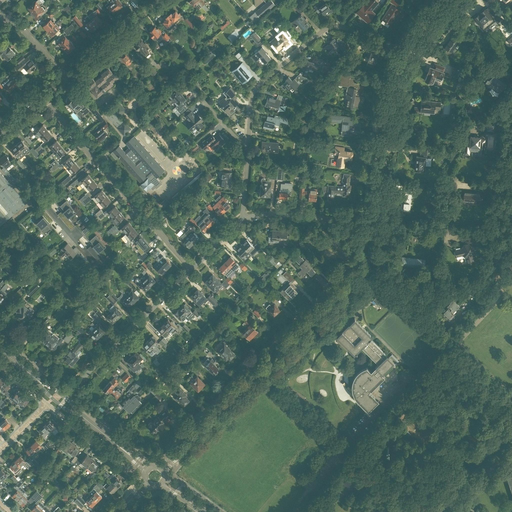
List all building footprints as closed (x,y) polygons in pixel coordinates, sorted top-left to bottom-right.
[(44,2),(42,0),(37,0),(36,1),(35,1),(32,3),(32,4),(28,8),(31,11),(30,12),(31,13),(37,9),(37,8),(40,5),(44,2)] [(109,2),(105,5),(112,14),(113,13),(114,14),(116,12),(115,11),(117,9),(112,4),(109,0),(108,0),(108,1),(109,2)] [(109,0),(112,4),(117,9),(119,8),(120,8),(122,6),(122,5),(118,0),(115,0),(114,1),(112,0),(109,0)] [(206,11),(196,0),(186,0),(186,1),(188,4),(190,2),(191,3),(191,2),(193,6),(195,4),(199,9),(200,9),(204,14),(207,12),(206,11)] [(196,0),(206,11),(209,9),(204,4),(205,3),(202,0),(196,0)] [(270,0),(269,0),(266,3),(271,9),(275,5),(270,0)] [(367,22),(372,17),(370,16),(373,12),(371,10),(378,3),(375,0),(367,0),(356,13),(367,22)] [(102,12),(105,9),(99,2),(96,5),(102,12)] [(300,14),(304,10),(298,2),(293,6),(300,14)] [(323,5),(320,2),(314,7),(318,13),(321,11),(326,17),(333,11),(331,8),(330,9),(326,3),(323,5)] [(255,12),(260,18),(271,9),(266,3),(255,12)] [(42,8),(40,5),(37,8),(37,9),(31,13),(37,19),(44,14),(42,12),(45,9),(43,7),(42,8)] [(396,17),(400,11),(392,5),(383,19),(390,25),(394,20),(393,20),(395,16),(396,17)] [(99,14),(101,12),(98,8),(93,12),(88,16),(97,27),(102,23),(96,15),(98,13),(99,14)] [(497,23),(501,20),(491,8),(487,12),(485,10),(484,9),(481,12),(482,12),(481,13),(479,15),(478,15),(475,17),(476,18),(475,18),(477,21),(476,22),(479,25),(480,25),(480,24),(483,27),(487,24),(488,26),(495,20),(496,21),(497,23)] [(179,14),(176,11),(173,13),(172,12),(169,15),(176,23),(179,21),(177,19),(182,15),(180,13),(179,14)] [(191,21),(198,15),(196,12),(188,18),(191,21)] [(253,12),(248,16),(254,22),(259,18),(254,12),(253,12)] [(310,25),(301,14),(290,23),(294,28),(299,24),(304,30),(310,25)] [(97,27),(88,16),(88,15),(85,18),(87,20),(89,22),(86,24),(92,31),(97,27)] [(166,19),(163,22),(164,24),(163,25),(168,31),(169,30),(176,24),(175,23),(176,23),(169,15),(165,19),(166,19)] [(80,27),(82,25),(79,21),(79,20),(76,16),(72,19),(80,27)] [(192,28),(194,26),(188,18),(185,20),(192,28)] [(53,22),(50,19),(46,23),(45,23),(42,25),(48,31),(56,23),(54,21),(53,22)] [(222,30),(230,23),(228,20),(226,22),(227,23),(223,26),(222,25),(219,27),(222,30)] [(53,36),(56,34),(55,33),(59,29),(57,26),(58,25),(56,23),(48,31),(53,36)] [(67,34),(74,27),(72,24),(64,31),(67,34)] [(153,28),(152,27),(149,29),(151,31),(150,31),(151,32),(149,33),(154,38),(155,37),(156,38),(160,34),(166,41),(170,38),(165,32),(164,30),(162,32),(159,28),(157,29),(155,27),(153,28)] [(282,29),(269,40),(279,52),(292,42),(282,29)] [(451,52),(459,40),(457,38),(460,34),(455,29),(450,36),(452,38),(445,48),(451,52)] [(256,43),(261,39),(255,32),(250,36),(256,43)] [(469,42),(475,37),(471,33),(466,38),(469,42)] [(62,47),(64,48),(71,41),(69,39),(68,39),(65,36),(62,39),(63,40),(58,45),(61,48),(62,47)] [(336,41),(334,38),(330,41),(330,42),(324,48),(326,50),(328,52),(334,47),(341,56),(350,49),(347,44),(345,46),(342,42),(340,44),(337,40),(336,41)] [(150,54),(149,52),(147,50),(150,48),(147,45),(148,45),(146,42),(144,44),(141,39),(136,43),(136,44),(135,46),(139,51),(140,50),(142,52),(144,55),(145,55),(146,57),(150,54)] [(64,48),(68,53),(75,47),(72,44),(73,43),(71,41),(64,48)] [(9,47),(7,45),(4,48),(4,47),(0,51),(0,53),(2,55),(8,61),(13,56),(12,56),(15,54),(13,51),(9,47)] [(271,58),(265,52),(266,51),(262,47),(251,57),(255,62),(260,58),(265,64),(271,58)] [(206,63),(217,54),(214,51),(203,60),(206,63)] [(375,64),(377,57),(376,57),(377,54),(368,51),(366,57),(369,58),(368,61),(367,65),(373,68),(374,64),(375,64)] [(131,62),(129,60),(132,58),(126,52),(120,56),(121,56),(118,59),(121,63),(124,61),(126,63),(128,64),(131,62)] [(31,61),(29,59),(28,57),(16,67),(20,71),(25,67),(29,72),(36,66),(32,61),(31,61)] [(330,62),(325,60),(318,58),(316,63),(308,61),(301,66),(305,71),(309,68),(309,69),(314,70),(314,69),(317,70),(318,66),(322,67),(321,71),(327,73),(329,67),(328,67),(329,62),(330,62)] [(497,68),(501,65),(497,60),(493,63),(497,68)] [(242,62),(231,71),(242,84),(253,75),(242,62)] [(443,67),(435,63),(433,68),(430,67),(428,73),(427,76),(426,76),(425,76),(424,79),(425,79),(426,80),(425,81),(428,82),(429,83),(429,82),(432,83),(433,83),(434,79),(437,80),(438,77),(442,79),(443,76),(443,75),(444,72),(442,71),(443,67)] [(153,75),(157,72),(152,66),(148,70),(153,75)] [(461,69),(453,66),(450,75),(458,78),(461,69)] [(113,72),(109,67),(106,70),(106,69),(103,71),(104,72),(102,74),(102,75),(100,77),(97,79),(98,79),(96,81),(93,83),(90,80),(85,83),(89,88),(90,87),(91,89),(93,92),(95,94),(96,94),(98,96),(102,92),(103,91),(104,91),(108,87),(108,88),(111,86),(110,85),(112,83),(112,82),(114,80),(115,80),(117,78),(116,78),(119,76),(115,72),(113,73),(112,72),(113,72)] [(177,81),(181,78),(173,69),(169,72),(177,81)] [(507,88),(510,83),(502,78),(504,75),(496,70),(494,73),(491,77),(492,78),(490,82),(488,80),(485,84),(500,94),(505,87),(507,88)] [(364,90),(363,90),(363,87),(361,87),(362,86),(359,85),(360,83),(355,82),(355,80),(353,79),(353,78),(350,78),(351,73),(341,71),(338,85),(347,87),(346,94),(347,95),(346,98),(348,98),(347,104),(348,104),(348,107),(353,108),(353,106),(356,107),(356,106),(358,106),(359,102),(363,103),(364,97),(359,96),(360,93),(362,93),(363,93),(364,93),(364,92),(364,90)] [(17,85),(21,82),(14,74),(8,79),(10,81),(15,87),(17,85)] [(301,83),(307,78),(299,75),(296,77),(301,83)] [(292,81),(289,77),(286,79),(287,81),(281,86),(284,89),(286,88),(288,90),(290,89),(292,91),(300,85),(294,79),(292,81)] [(15,87),(10,81),(6,84),(4,83),(3,84),(4,86),(9,92),(14,88),(15,87)] [(124,95),(128,92),(120,83),(117,86),(124,95)] [(176,106),(175,107),(176,107),(175,108),(178,111),(180,113),(185,109),(183,106),(186,103),(184,100),(185,99),(186,99),(185,98),(182,95),(182,94),(180,93),(180,92),(177,89),(177,88),(176,89),(170,94),(170,95),(173,98),(171,99),(171,100),(171,101),(172,102),(173,103),(174,102),(176,101),(179,104),(177,106),(176,106)] [(233,108),(238,104),(236,102),(237,101),(235,99),(237,98),(233,94),(235,93),(230,88),(226,91),(228,94),(223,98),(224,100),(220,103),(223,106),(222,106),(223,107),(223,106),(225,108),(224,109),(229,116),(235,110),(233,108)] [(286,105),(288,98),(278,95),(277,99),(268,96),(265,106),(269,108),(270,109),(270,108),(275,110),(276,107),(278,108),(279,106),(281,106),(282,104),(286,105)] [(84,104),(77,96),(72,100),(71,98),(69,98),(67,100),(67,102),(68,103),(75,112),(81,118),(90,111),(84,104)] [(427,101),(422,101),(421,108),(415,107),(414,113),(421,114),(420,114),(421,114),(421,112),(425,112),(425,111),(430,111),(430,112),(434,113),(435,109),(440,110),(440,102),(440,104),(435,103),(435,102),(431,102),(431,101),(427,101)] [(124,108),(119,103),(120,103),(112,109),(113,110),(106,115),(114,124),(118,128),(117,128),(124,135),(127,132),(126,130),(130,127),(131,129),(132,129),(130,127),(129,127),(125,122),(125,121),(124,122),(119,117),(122,114),(121,112),(125,109),(126,110),(125,108),(124,108)] [(101,122),(104,119),(96,109),(92,104),(88,107),(101,122)] [(195,117),(191,112),(188,109),(183,113),(186,116),(190,121),(186,125),(191,131),(195,127),(198,130),(203,126),(200,123),(203,120),(198,114),(195,117)] [(153,115),(140,127),(144,131),(145,130),(157,119),(153,115)] [(266,120),(265,120),(263,127),(273,130),(274,127),(275,127),(275,125),(275,124),(279,125),(280,122),(289,124),(289,123),(291,119),(280,116),(280,117),(275,115),(274,118),(267,116),(266,120)] [(360,130),(361,120),(349,119),(350,117),(349,117),(349,118),(345,117),(345,116),(331,115),(331,121),(339,122),(339,121),(344,122),(344,124),(342,124),(341,135),(348,136),(348,131),(351,132),(351,129),(360,130)] [(104,139),(108,135),(104,130),(109,125),(104,120),(99,124),(102,128),(94,134),(100,140),(103,138),(104,139)] [(39,137),(41,136),(48,130),(43,125),(36,131),(38,133),(35,135),(38,138),(39,137)] [(41,136),(39,137),(42,140),(43,139),(45,141),(52,135),(48,130),(41,136)] [(224,140),(219,134),(212,139),(210,137),(201,145),(205,150),(210,145),(214,149),(215,148),(216,149),(217,149),(219,147),(219,146),(218,145),(224,140)] [(113,151),(111,153),(116,159),(118,157),(125,165),(124,166),(125,166),(134,176),(134,177),(135,176),(142,184),(140,186),(145,191),(147,189),(147,190),(151,186),(152,188),(154,189),(156,187),(157,188),(161,184),(162,184),(162,183),(157,178),(163,172),(165,170),(134,135),(129,140),(126,143),(126,144),(126,143),(129,147),(127,150),(125,151),(124,151),(119,146),(120,146),(119,145),(113,151)] [(30,145),(33,142),(27,136),(25,138),(30,145)] [(480,139),(480,138),(471,137),(470,138),(466,138),(464,153),(469,154),(470,149),(479,150),(478,154),(483,155),(485,140),(480,139)] [(22,152),(24,154),(29,149),(22,140),(16,145),(22,152)] [(54,152),(61,146),(57,141),(49,147),(54,152)] [(279,147),(279,143),(262,142),(261,151),(276,152),(276,147),(279,147)] [(193,152),(199,147),(196,143),(190,149),(193,152)] [(16,145),(11,149),(19,159),(17,161),(23,169),(26,167),(20,160),(25,155),(24,154),(22,152),(16,145)] [(59,157),(66,151),(61,146),(54,152),(59,157)] [(344,148),(335,147),(334,154),(339,155),(337,166),(344,167),(345,158),(352,159),(353,152),(344,151),(344,148)] [(34,150),(33,148),(30,150),(36,158),(39,155),(37,153),(35,150),(34,150)] [(415,170),(415,171),(416,171),(416,170),(424,171),(426,158),(426,157),(427,157),(427,149),(421,148),(420,157),(417,156),(416,157),(417,157),(416,162),(416,165),(415,170)] [(6,174),(8,171),(9,171),(7,169),(13,163),(5,154),(0,158),(0,161),(4,167),(1,169),(6,174)] [(68,168),(75,162),(70,157),(60,165),(58,167),(60,168),(62,167),(62,168),(65,165),(68,168)] [(48,166),(50,169),(58,162),(56,159),(48,166)] [(50,169),(53,172),(58,167),(60,165),(58,162),(50,169)] [(72,173),(79,167),(75,162),(68,168),(72,173)] [(230,168),(221,167),(220,168),(220,171),(221,172),(221,178),(231,179),(231,176),(231,172),(232,172),(230,172),(230,168)] [(0,235),(2,238),(6,234),(5,233),(17,222),(13,217),(0,228),(0,227),(0,225),(26,203),(10,184),(0,171),(0,235)] [(17,181),(8,171),(6,174),(14,183),(16,181),(17,181)] [(203,174),(201,172),(171,198),(173,200),(203,174)] [(84,187),(93,180),(88,174),(81,180),(79,182),(81,184),(80,185),(83,188),(83,187),(84,187)] [(343,187),(329,186),(328,198),(333,198),(334,192),(343,193),(343,196),(350,196),(350,186),(349,186),(350,174),(344,174),(343,178),(342,178),(342,182),(343,182),(343,187)] [(64,185),(72,178),(69,176),(62,182),(64,185)] [(230,186),(231,179),(221,178),(221,183),(217,182),(217,186),(223,186),(223,185),(231,186),(230,186)] [(265,182),(265,180),(265,179),(265,178),(264,178),(263,178),(262,178),(262,179),(261,179),(261,180),(261,181),(261,182),(261,185),(260,185),(260,188),(261,188),(261,193),(260,193),(260,195),(260,196),(261,197),(262,197),(263,197),(264,197),(264,196),(264,195),(270,196),(270,191),(271,191),(271,189),(270,189),(271,182),(270,182),(265,182)] [(90,191),(97,185),(93,180),(84,187),(88,192),(90,190),(90,191)] [(309,191),(304,191),(304,188),(300,188),(299,199),(304,199),(304,195),(309,195),(309,200),(313,200),(313,201),(315,201),(315,200),(316,200),(317,189),(310,188),(309,191)] [(283,192),(283,189),(280,189),(280,192),(279,198),(287,199),(288,193),(283,192)] [(415,194),(415,193),(414,193),(415,190),(406,189),(405,200),(404,200),(404,202),(404,203),(404,204),(401,203),(401,211),(410,212),(411,197),(414,197),(414,194),(415,194)] [(102,190),(95,196),(99,202),(106,195),(102,190)] [(479,204),(480,193),(464,192),(463,200),(473,201),(473,203),(479,204)] [(81,204),(90,196),(87,193),(79,201),(81,204)] [(104,207),(111,201),(106,195),(99,202),(104,207)] [(83,206),(92,198),(90,196),(81,204),(83,206)] [(225,211),(230,205),(228,203),(229,202),(223,196),(217,202),(225,211)] [(70,217),(76,212),(66,200),(60,206),(65,211),(63,212),(62,211),(58,215),(71,230),(75,226),(68,218),(70,217)] [(220,215),(225,211),(217,202),(213,207),(216,210),(215,210),(218,212),(217,213),(218,213),(220,215)] [(209,205),(207,203),(205,205),(211,211),(213,208),(209,204),(209,205)] [(54,220),(41,205),(36,209),(44,217),(42,218),(41,218),(35,223),(45,235),(52,229),(47,224),(49,223),(50,224),(54,220)] [(113,218),(120,211),(115,206),(108,212),(113,218)] [(204,213),(201,216),(210,226),(215,221),(212,219),(214,217),(206,208),(203,211),(204,213)] [(115,225),(124,217),(120,211),(113,218),(111,219),(115,225)] [(191,218),(189,220),(196,226),(198,224),(205,231),(210,226),(201,216),(200,217),(199,215),(194,220),(191,218)] [(126,234),(133,227),(129,222),(120,230),(121,232),(124,230),(126,233),(126,234)] [(111,232),(117,228),(114,225),(105,233),(108,235),(109,234),(111,232)] [(189,229),(185,233),(189,237),(194,242),(199,237),(194,232),(196,230),(190,225),(187,228),(189,229)] [(131,239),(138,233),(133,227),(126,234),(126,233),(123,236),(126,239),(127,239),(129,240),(125,244),(127,246),(130,244),(129,243),(131,241),(130,240),(131,239)] [(279,243),(280,231),(272,230),(272,234),(271,234),(271,233),(269,233),(269,242),(279,243)] [(289,239),(290,234),(287,234),(287,231),(280,231),(279,243),(279,245),(286,245),(287,238),(289,239)] [(182,236),(182,235),(180,238),(184,242),(189,247),(194,242),(189,237),(185,233),(182,236)] [(138,249),(142,254),(139,256),(142,260),(148,255),(145,252),(150,247),(139,234),(134,239),(130,243),(132,245),(136,241),(138,243),(136,245),(138,248),(138,249)] [(105,248),(95,236),(90,240),(94,245),(93,247),(92,245),(87,249),(101,265),(105,261),(98,252),(99,251),(100,252),(105,248)] [(330,237),(325,243),(329,247),(326,250),(328,252),(325,255),(328,259),(335,253),(335,254),(339,251),(338,250),(339,249),(337,247),(339,245),(333,239),(330,237)] [(249,253),(255,247),(247,240),(242,245),(249,253)] [(73,249),(68,244),(62,249),(63,250),(58,254),(61,258),(66,254),(70,258),(76,253),(78,255),(81,253),(76,247),(73,249)] [(472,256),(475,252),(474,247),(469,244),(464,245),(461,249),(455,250),(456,257),(463,255),(466,257),(467,264),(474,262),(472,256)] [(242,245),(236,250),(239,253),(238,255),(244,261),(251,254),(249,253),(242,245)] [(278,259),(278,257),(278,258),(274,254),(270,257),(275,262),(278,259)] [(113,263),(118,259),(114,255),(109,259),(113,263)] [(166,259),(162,255),(160,257),(164,261),(162,264),(167,269),(172,264),(167,259),(166,259)] [(275,262),(276,263),(277,263),(280,266),(286,260),(281,255),(278,257),(278,259),(275,262)] [(301,257),(300,255),(295,260),(303,268),(298,272),(302,276),(307,271),(311,276),(316,271),(310,265),(310,264),(308,262),(308,263),(302,257),(302,256),(301,257)] [(502,259),(511,275),(511,263),(507,256),(502,259)] [(234,270),(239,265),(231,257),(225,262),(234,270)] [(401,265),(421,267),(422,259),(402,257),(401,265)] [(162,274),(167,269),(162,264),(159,261),(154,266),(162,274)] [(228,276),(233,271),(234,270),(225,262),(219,268),(228,276)] [(288,300),(291,296),(292,297),(298,292),(296,290),(297,288),(298,289),(292,283),(296,279),(287,270),(282,275),(290,282),(280,292),(288,300)] [(150,285),(155,281),(146,272),(144,274),(146,277),(144,279),(150,285)] [(268,273),(262,279),(265,282),(271,276),(268,273)] [(222,284),(213,275),(206,282),(211,287),(210,288),(214,292),(218,287),(220,289),(223,285),(226,288),(230,284),(225,280),(222,284)] [(137,278),(135,279),(135,281),(136,282),(135,283),(138,285),(141,288),(142,287),(143,287),(146,290),(150,285),(144,279),(142,277),(140,279),(139,278),(137,278)] [(29,296),(39,286),(37,283),(26,293),(29,296)] [(5,301),(8,297),(5,295),(6,295),(3,292),(7,287),(4,285),(0,290),(0,301),(0,302),(2,303),(4,300),(5,301)] [(456,294),(462,288),(459,285),(453,291),(456,294)] [(24,290),(21,287),(20,289),(14,294),(17,297),(19,298),(24,293),(22,291),(24,290)] [(125,293),(122,289),(120,290),(122,293),(120,296),(117,298),(113,293),(111,295),(117,301),(118,299),(119,300),(125,305),(126,303),(129,306),(134,302),(125,293)] [(200,305),(204,301),(204,300),(206,298),(203,295),(198,290),(191,297),(196,302),(200,305)] [(139,297),(133,291),(130,294),(127,291),(125,293),(134,302),(139,297)] [(274,302),(278,297),(272,292),(268,296),(274,302)] [(213,305),(217,301),(210,294),(207,298),(213,305)] [(388,302),(379,294),(375,298),(374,298),(374,299),(373,300),(376,304),(377,302),(378,304),(382,308),(384,306),(386,308),(390,304),(388,302)] [(111,295),(110,295),(107,298),(113,304),(117,301),(116,301),(117,301),(111,295)] [(445,316),(457,304),(453,300),(450,303),(447,307),(441,312),(445,316)] [(28,310),(31,306),(26,302),(21,308),(20,306),(17,310),(18,311),(15,315),(19,319),(18,320),(22,322),(23,321),(23,322),(28,316),(29,317),(32,313),(28,310)] [(180,309),(190,319),(194,314),(188,308),(189,307),(185,303),(184,304),(180,309)] [(274,305),(273,303),(271,305),(270,304),(266,308),(274,316),(280,310),(278,308),(274,304),(274,305)] [(449,320),(455,314),(453,313),(460,306),(457,304),(445,316),(449,320)] [(118,309),(113,305),(111,306),(113,308),(110,311),(117,318),(122,314),(120,312),(121,311),(118,309)] [(94,311),(93,311),(95,313),(99,317),(100,317),(103,315),(94,306),(92,309),(94,311)] [(258,317),(261,315),(255,310),(252,306),(250,309),(258,317)] [(190,319),(180,309),(178,310),(178,309),(175,312),(175,313),(173,314),(180,320),(181,319),(183,321),(186,318),(188,320),(190,319)] [(95,313),(93,311),(90,315),(92,316),(91,317),(96,321),(99,317),(95,313)] [(113,323),(117,318),(110,311),(107,313),(109,315),(107,317),(109,319),(108,320),(112,324),(113,323)] [(257,331),(252,326),(253,325),(251,323),(256,318),(253,314),(243,324),(247,328),(246,329),(243,332),(250,339),(250,338),(251,339),(255,335),(254,334),(257,331)] [(46,316),(40,322),(45,326),(50,319),(46,316)] [(372,336),(355,319),(355,318),(336,337),(337,337),(354,354),(354,355),(362,347),(378,364),(375,367),(371,371),(367,367),(367,368),(366,368),(365,369),(364,369),(363,370),(361,371),(360,371),(359,372),(358,373),(358,374),(357,375),(356,376),(356,377),(355,377),(355,378),(355,379),(354,379),(354,380),(353,382),(353,383),(353,384),(353,385),(353,386),(353,387),(353,388),(353,389),(353,390),(354,390),(356,392),(354,393),(354,394),(355,395),(355,396),(356,397),(356,398),(357,399),(358,399),(359,400),(360,401),(369,410),(368,410),(369,411),(379,401),(378,400),(378,401),(369,392),(371,390),(371,389),(384,376),(385,376),(383,374),(386,370),(391,365),(394,362),(387,355),(371,339),(371,338),(373,336),(372,336)] [(171,322),(168,319),(168,320),(163,324),(170,331),(173,335),(180,329),(182,327),(178,323),(176,325),(172,321),(171,322)] [(96,327),(92,322),(90,325),(94,329),(95,329),(101,335),(105,330),(105,329),(107,328),(104,325),(102,327),(99,324),(96,327)] [(170,331),(163,324),(158,329),(165,336),(167,337),(169,335),(168,333),(170,331)] [(187,332),(190,329),(185,324),(182,327),(187,332)] [(83,334),(85,332),(78,326),(76,329),(83,334)] [(53,333),(48,328),(44,332),(43,331),(41,335),(40,334),(38,336),(46,342),(53,333)] [(101,335),(95,329),(94,329),(92,331),(91,330),(89,332),(96,339),(101,335)] [(74,336),(69,332),(68,335),(67,334),(63,339),(68,343),(74,336)] [(59,344),(63,339),(61,337),(59,337),(53,333),(46,342),(54,349),(56,349),(57,348),(57,346),(56,346),(57,344),(58,345),(59,344)] [(157,339),(153,336),(152,337),(152,336),(148,341),(159,352),(161,350),(156,346),(158,343),(156,340),(157,339)] [(221,341),(224,344),(218,350),(226,359),(228,357),(230,359),(235,354),(226,346),(231,341),(226,336),(221,341)] [(159,352),(148,341),(143,345),(146,348),(147,349),(149,351),(148,352),(152,356),(155,352),(157,354),(159,352)] [(78,356),(81,353),(81,352),(80,351),(79,351),(78,351),(81,347),(79,345),(72,353),(70,351),(68,353),(67,352),(63,356),(66,359),(72,365),(79,356),(78,356)] [(139,355),(136,351),(133,354),(133,355),(132,356),(138,362),(142,358),(145,361),(146,359),(141,353),(139,355)] [(140,364),(138,362),(132,356),(127,361),(128,361),(126,362),(131,366),(129,368),(134,372),(136,370),(137,371),(142,366),(140,364)] [(206,366),(205,367),(208,370),(209,369),(213,373),(214,372),(215,374),(221,369),(219,367),(218,368),(213,363),(214,361),(212,359),(210,361),(208,358),(206,360),(208,363),(206,365),(206,366)] [(195,368),(194,367),(192,369),(193,370),(198,375),(200,373),(195,368)] [(169,381),(174,376),(169,372),(165,377),(169,381)] [(205,384),(197,376),(194,378),(192,376),(190,377),(189,378),(189,379),(188,380),(198,391),(205,384)] [(107,393),(109,391),(117,381),(117,380),(114,378),(111,382),(110,381),(103,389),(107,393)] [(4,393),(10,385),(4,381),(0,386),(0,388),(2,390),(1,391),(4,393)] [(117,398),(120,393),(122,391),(116,386),(118,383),(117,381),(109,391),(117,398)] [(155,395),(159,391),(155,387),(151,391),(155,395)] [(185,405),(187,403),(187,402),(189,400),(185,396),(186,395),(180,388),(176,392),(180,395),(177,398),(176,399),(182,406),(184,405),(185,405)] [(18,392),(11,399),(17,404),(23,396),(18,392)] [(136,397),(132,393),(128,397),(129,397),(127,400),(126,399),(122,403),(125,405),(124,406),(127,409),(139,396),(138,395),(136,397)] [(29,400),(23,396),(17,404),(20,406),(19,406),(22,409),(29,400)] [(139,407),(142,404),(138,400),(141,398),(139,396),(127,409),(130,412),(130,411),(133,413),(137,409),(136,409),(138,406),(139,407)] [(163,421),(170,414),(166,410),(155,421),(155,420),(153,422),(152,421),(147,426),(150,428),(149,429),(152,432),(153,431),(153,432),(157,428),(159,431),(166,424),(163,421)] [(6,419),(3,416),(1,418),(3,421),(1,423),(6,429),(11,424),(6,419)] [(64,429),(51,419),(50,420),(49,420),(45,425),(50,431),(52,433),(56,428),(61,432),(64,429)] [(45,436),(50,431),(45,425),(39,430),(45,436)] [(61,436),(60,435),(57,438),(58,440),(61,442),(67,434),(65,431),(61,436)] [(45,449),(42,446),(37,440),(32,445),(37,451),(39,448),(42,452),(45,449)] [(72,443),(69,440),(68,440),(66,442),(67,442),(64,446),(60,444),(53,452),(56,455),(60,449),(67,454),(69,451),(75,443),(73,442),(72,443)] [(79,449),(74,444),(75,443),(69,451),(74,455),(78,451),(78,452),(80,450),(79,449),(80,449),(80,448),(79,449)] [(51,453),(53,451),(51,449),(46,444),(44,446),(49,451),(51,453)] [(32,456),(37,451),(32,445),(27,450),(32,456)] [(91,458),(87,455),(82,461),(78,458),(74,464),(70,468),(73,470),(78,463),(83,467),(83,468),(85,469),(87,467),(94,459),(92,457),(91,458)] [(20,456),(15,461),(21,466),(23,464),(27,467),(29,469),(34,464),(29,459),(27,462),(26,461),(25,461),(20,456)] [(98,464),(95,461),(96,460),(94,459),(87,467),(92,471),(90,474),(87,477),(90,480),(96,473),(93,471),(99,464),(98,464)] [(15,471),(21,466),(15,461),(10,466),(15,471)] [(6,474),(1,469),(0,470),(0,477),(2,480),(5,476),(6,477),(9,475),(7,473),(6,474)] [(110,476),(106,472),(104,474),(112,482),(118,488),(123,483),(113,473),(110,476)] [(104,486),(99,482),(97,484),(102,489),(104,487),(106,489),(107,488),(113,493),(118,488),(112,482),(109,486),(107,483),(104,486)] [(97,501),(102,496),(100,494),(101,493),(98,490),(100,488),(97,484),(93,488),(94,488),(89,493),(97,501)] [(26,491),(20,487),(17,490),(12,496),(18,500),(23,495),(26,491)] [(40,493),(34,499),(37,502),(33,506),(34,507),(32,510),(34,511),(39,511),(45,506),(39,500),(43,496),(40,493)] [(92,506),(97,501),(89,493),(90,494),(87,497),(89,499),(87,501),(92,506)] [(75,496),(78,499),(82,503),(83,504),(86,502),(78,494),(75,496)] [(26,502),(27,501),(26,501),(28,499),(23,495),(18,500),(23,505),(26,501),(26,502)] [(77,499),(74,501),(81,508),(84,506),(82,503),(78,499),(77,499)]
